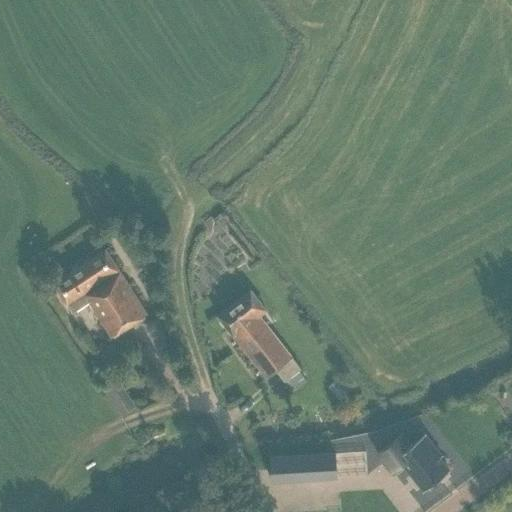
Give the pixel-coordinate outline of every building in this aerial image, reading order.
[(105,249),(53,283),(72,312),(89,302),(112,337),(148,314),(105,249)] [(267,378),(276,370),(285,381),(301,368),(260,315),(267,310),(251,290),(217,316),(267,378)] [(119,380),(105,390),(122,415),(136,405),(119,380)] [(393,433),(369,452),(389,477),(400,469),(422,496),(447,476),(433,458),(436,456),(421,438),(407,450),(393,433)] [(335,452),(299,454),(301,479),(336,477),(335,452)]
